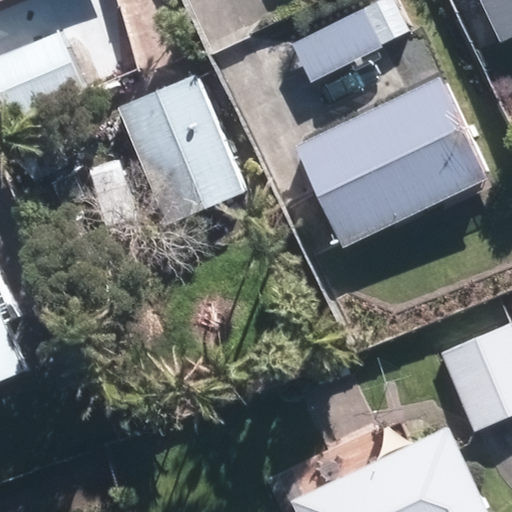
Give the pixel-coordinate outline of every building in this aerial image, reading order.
[(377,0),(297,37),(317,81),(410,38),(392,0),(377,0)] [(69,29),(0,62),(0,73),(22,118),(95,83),(69,29)] [(199,76),(132,104),(182,221),(249,193),(199,76)] [(450,79),(305,146),(345,232),(490,165),(450,79)] [(0,281),(0,373),(34,359),(0,281)] [(511,335),(508,325),(445,351),(478,426),(511,411),(511,335)] [(509,511),(471,433),(322,503),(325,511),(509,511)]
